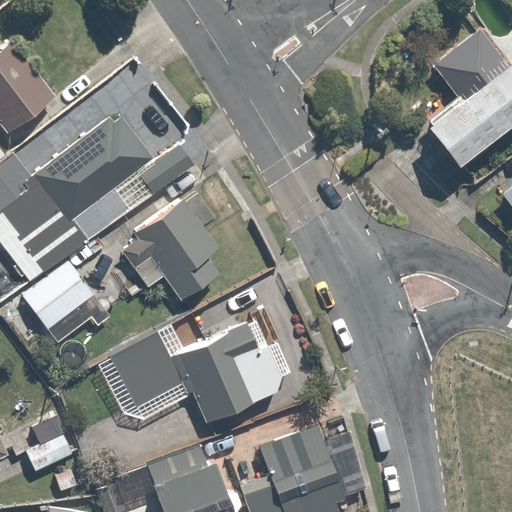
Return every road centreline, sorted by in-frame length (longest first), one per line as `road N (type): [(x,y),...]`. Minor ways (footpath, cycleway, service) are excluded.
road 1 (residential): [(344,263),(241,80)]
road 2 (residential): [(344,263),(431,256),(471,273),(506,307)]
road 3 (residential): [(419,511),(377,346)]
road 4 (residential): [(506,307),(463,312),(377,346)]
road 5 (residential): [(348,0),(241,80)]
